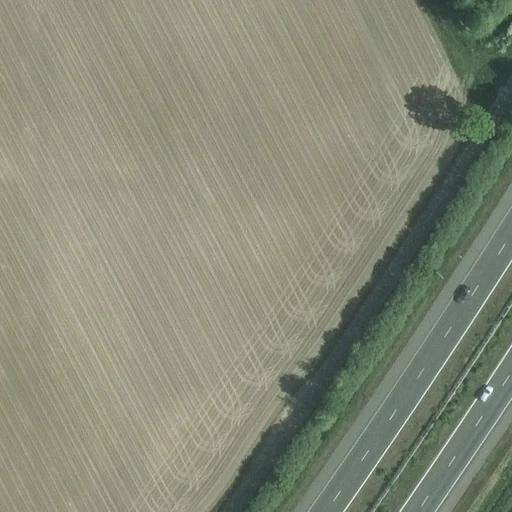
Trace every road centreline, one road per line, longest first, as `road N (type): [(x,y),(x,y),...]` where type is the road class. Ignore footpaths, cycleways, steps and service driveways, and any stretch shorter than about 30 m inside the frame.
road 1 (unclassified): [(227,511),(511,84)]
road 2 (motorway): [(511,230),(325,511)]
road 3 (motorway): [(418,511),(511,371)]
